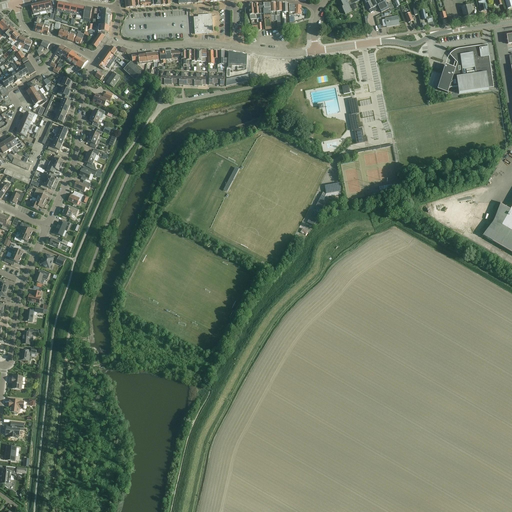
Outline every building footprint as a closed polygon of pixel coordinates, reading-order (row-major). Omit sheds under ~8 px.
[(132,0),(125,1),(126,9),(136,8),(135,0),(132,0)] [(339,0),(342,4),(341,5),(345,15),(352,12),(349,6),(355,3),(361,0),(339,0)] [(379,9),(377,6),(374,0),(363,0),(366,4),(369,10),(371,13),(379,9)] [(50,1),(44,2),(46,12),(53,10),(50,1)] [(44,2),(38,4),(40,13),(46,12),(44,2)] [(59,2),(57,12),(63,13),(65,4),(59,2)] [(38,4),(31,5),(33,15),(40,13),(38,4)] [(65,4),(63,13),(70,15),(72,5),(65,4)] [(272,30),(271,22),(270,4),(263,4),(264,10),(263,10),(263,15),(265,31),(272,30)] [(72,5),(70,15),(76,16),(78,6),(72,5)] [(301,8),(301,7),(295,6),(289,5),(289,14),(289,17),(294,17),(297,17),(297,16),(301,16),(301,8)] [(78,6),(76,16),(82,17),(84,7),(78,6)] [(461,8),(464,18),(473,16),(470,6),(461,8)] [(92,9),(85,8),(83,18),(90,20),(92,9)] [(410,13),(405,15),(408,23),(409,23),(413,21),(410,13)] [(198,16),(198,17),(199,24),(203,24),(204,34),(213,33),(212,14),(209,15),(198,16)] [(387,27),(389,27),(393,26),(393,25),(396,25),(396,26),(399,25),(398,17),(385,19),(387,27)] [(0,27),(5,33),(4,34),(5,34),(12,28),(2,18),(0,19),(0,27)] [(42,34),(44,24),(41,23),(40,25),(37,24),(35,32),(42,34)] [(199,24),(194,25),(195,28),(195,35),(204,34),(203,24),(199,24)] [(12,28),(5,34),(4,35),(6,37),(7,36),(10,38),(16,32),(12,28)] [(58,37),(67,41),(70,35),(67,33),(68,31),(65,30),(64,31),(61,30),(58,37)] [(16,32),(10,38),(8,40),(10,41),(11,40),(13,42),(13,43),(14,45),(19,42),(21,37),(16,32)] [(71,32),(70,35),(67,41),(73,43),(76,36),(75,35),(74,36),(73,36),(74,33),(71,32)] [(74,43),(80,45),(84,35),(78,32),(74,43)] [(105,36),(105,33),(100,32),(100,33),(99,32),(98,35),(99,35),(92,44),(92,45),(91,45),(96,49),(97,48),(96,48),(99,45),(100,43),(105,36)] [(19,42),(14,45),(15,45),(14,46),(17,48),(19,45),(20,43),(24,44),(26,39),(21,37),(19,42)] [(28,52),(32,42),(26,39),(24,44),(20,43),(19,45),(22,47),(21,49),(28,52)] [(43,41),(43,42),(37,52),(39,56),(43,54),(42,53),(42,51),(44,48),(47,50),(50,45),(44,41),(43,41)] [(458,87),(459,94),(489,90),(489,89),(494,88),(487,45),(459,49),(455,50),(452,52),(449,55),(455,61),(453,68),(445,65),(437,90),(448,93),(449,88),(458,87)] [(61,58),(61,57),(66,49),(61,46),(56,54),(61,58)] [(108,51),(115,56),(117,58),(117,57),(119,55),(116,53),(117,51),(111,47),(108,51)] [(66,49),(61,57),(66,61),(66,60),(72,52),(66,49)] [(108,51),(101,61),(105,64),(110,68),(115,61),(117,58),(115,56),(108,51)] [(21,52),(16,55),(20,61),(25,58),(21,52)] [(72,52),(66,60),(76,66),(82,58),(72,52)] [(182,52),(171,52),(166,52),(166,61),(172,60),(172,59),(175,59),(179,58),(181,58),(181,55),(182,55),(182,52)] [(247,56),(243,55),(229,53),(228,66),(238,67),(247,67),(247,56)] [(129,56),(128,56),(130,59),(133,62),(136,62),(136,65),(136,66),(137,66),(146,64),(147,61),(147,60),(146,55),(139,56),(139,55),(138,55),(132,56),(129,56)] [(120,59),(127,66),(130,63),(123,56),(120,59)] [(262,59),(260,57),(250,56),(249,59),(249,72),(269,75),(268,77),(288,73),(293,62),(276,60),(276,61),(273,61),(273,62),(265,61),(264,60),(262,59)] [(81,70),(82,70),(88,62),(82,58),(76,66),(77,67),(75,70),(78,72),(81,70)] [(97,66),(104,70),(106,67),(108,68),(109,69),(110,68),(105,64),(101,61),(98,66),(97,66)] [(14,63),(10,65),(11,67),(14,70),(16,73),(20,80),(22,79),(21,78),(24,76),(20,70),(17,71),(16,69),(17,68),(14,63)] [(142,73),(131,63),(124,70),(135,81),(142,73)] [(31,75),(29,72),(28,73),(27,70),(25,68),(25,67),(22,68),(21,66),(18,67),(20,70),(24,76),(27,74),(29,76),(31,75)] [(16,73),(14,70),(9,73),(11,75),(16,83),(20,80),(16,73)] [(95,77),(96,78),(100,81),(103,76),(98,72),(95,77)] [(14,84),(16,83),(11,75),(9,73),(7,74),(9,77),(6,78),(10,85),(14,83),(14,84)] [(113,88),(120,78),(115,75),(113,73),(106,83),(113,88)] [(166,77),(161,77),(160,84),(164,84),(164,85),(168,85),(168,74),(166,74),(166,77)] [(211,74),(209,74),(208,85),(213,85),(213,84),(216,84),(217,77),(211,77),(211,74)] [(325,74),(314,75),(316,86),(326,84),(325,74)] [(200,76),(198,75),(198,87),(202,87),(202,85),(205,85),(206,85),(206,78),(200,78),(200,76)] [(222,78),(217,77),(216,84),(220,84),(220,86),(224,86),(224,75),(222,75),(222,78)] [(0,80),(0,87),(4,85),(6,88),(10,85),(6,78),(5,76),(2,77),(4,80),(1,81),(2,81),(1,82),(0,80)] [(71,84),(72,82),(64,79),(62,85),(61,88),(62,88),(63,88),(69,91),(72,84),(71,84)] [(27,92),(30,97),(37,92),(39,91),(36,86),(35,87),(34,84),(28,88),(29,91),(27,92)] [(70,91),(69,91),(63,88),(62,88),(60,94),(58,93),(57,96),(68,100),(70,93),(69,93),(70,91)] [(37,92),(30,97),(32,101),(39,97),(42,95),(41,93),(39,91),(37,92)] [(110,101),(112,97),(105,95),(104,94),(103,97),(96,94),(93,102),(104,107),(107,100),(110,101)] [(42,95),(39,97),(32,101),(35,106),(38,104),(39,107),(46,102),(47,101),(43,95),(42,95)] [(356,99),(349,101),(349,104),(352,115),(355,131),(357,142),(357,144),(368,142),(367,137),(363,138),(362,130),(358,130),(355,114),(359,114),(356,99)] [(63,100),(61,105),(69,108),(71,103),(63,100)] [(8,102),(3,105),(6,111),(12,108),(8,102)] [(59,110),(67,113),(69,108),(61,105),(59,110)] [(59,110),(57,115),(65,118),(67,113),(59,110)] [(91,116),(100,120),(102,121),(104,116),(104,115),(105,112),(99,110),(98,113),(94,111),(93,113),(91,116)] [(25,114),(23,119),(31,123),(35,115),(29,112),(28,115),(25,114)] [(65,118),(57,115),(55,120),(63,124),(65,118)] [(98,128),(99,125),(100,126),(101,124),(99,122),(100,120),(91,116),(90,119),(91,119),(90,121),(93,123),(92,126),(98,128)] [(30,125),(31,123),(23,119),(21,124),(32,129),(33,126),(30,125)] [(21,124),(19,129),(27,132),(28,130),(31,131),(32,129),(21,124)] [(60,127),(59,130),(56,129),(55,131),(66,136),(68,131),(60,127)] [(27,132),(19,129),(16,134),(28,139),(29,136),(26,135),(27,132)] [(64,141),(66,136),(55,131),(54,130),(53,133),(53,134),(55,135),(55,134),(57,135),(56,138),(64,141)] [(90,133),(89,137),(98,140),(100,136),(101,136),(102,133),(97,131),(95,133),(92,132),(91,134),(90,133)] [(8,140),(13,148),(15,151),(17,150),(17,149),(20,148),(21,150),(24,148),(18,140),(16,141),(13,137),(8,140)] [(95,145),(98,140),(89,137),(87,140),(88,140),(87,142),(91,144),(90,147),(95,149),(97,146),(95,145)] [(62,146),(64,141),(56,138),(54,143),(62,146)] [(8,140),(3,143),(8,151),(11,150),(15,155),(17,154),(15,151),(13,148),(8,140)] [(6,153),(8,151),(3,143),(0,145),(0,149),(1,151),(0,151),(0,154),(2,159),(7,155),(6,153)] [(60,151),(62,146),(54,143),(52,147),(49,146),(48,150),(57,154),(58,150),(60,151)] [(86,157),(94,161),(96,156),(98,157),(99,153),(94,151),(92,154),(89,152),(88,154),(87,154),(86,157)] [(55,161),(54,164),(61,167),(63,162),(59,160),(60,158),(55,155),(53,160),(55,161)] [(85,162),(84,162),(88,164),(86,167),(92,169),(96,171),(96,170),(95,164),(93,163),(94,161),(86,157),(84,160),(85,161),(85,162)] [(61,167),(54,164),(52,166),(51,165),(48,170),(54,173),(55,170),(59,172),(61,167)] [(239,170),(235,168),(223,191),(227,193),(239,170)] [(82,170),(79,176),(82,177),(86,179),(89,180),(91,175),(95,176),(97,173),(96,172),(93,171),(89,170),(88,172),(82,170)] [(47,179),(46,181),(53,185),(55,180),(52,178),(53,176),(47,173),(45,178),(47,179)] [(51,190),(53,185),(46,181),(45,184),(42,183),(40,188),(47,191),(48,188),(51,190)] [(89,190),(91,184),(85,182),(84,181),(83,184),(77,182),(74,188),(84,193),(86,188),(89,190)] [(2,185),(0,187),(0,197),(2,198),(11,185),(8,183),(5,187),(2,185)] [(321,213),(325,204),(328,199),(328,197),(341,195),(340,192),(341,192),(340,184),(325,186),(326,194),(325,197),(322,196),(314,210),(321,213)] [(396,191),(394,185),(379,187),(368,190),(369,196),(380,194),(381,194),(396,191)] [(36,200),(45,203),(48,197),(43,195),(44,193),(36,189),(34,195),(38,196),(36,200)] [(21,201),(24,195),(18,192),(17,195),(13,193),(10,202),(16,205),(18,200),(21,201)] [(80,203),(82,202),(86,204),(89,198),(74,192),(73,195),(72,196),(71,195),(68,201),(77,205),(79,206),(80,203)] [(45,203),(36,200),(35,203),(32,202),(30,207),(36,210),(38,207),(42,209),(45,203)] [(511,207),(510,210),(500,205),(501,203),(493,222),(481,238),(482,238),(483,236),(511,253),(511,207)] [(76,217),(78,211),(71,207),(69,211),(65,209),(62,215),(71,219),(73,215),(76,217)] [(314,210),(310,218),(307,223),(314,226),(321,213),(314,210)] [(9,218),(3,216),(0,222),(0,224),(3,226),(1,229),(8,232),(11,224),(7,223),(9,218)] [(67,232),(70,224),(63,221),(62,224),(59,223),(54,233),(62,237),(65,231),(67,232)] [(21,233),(30,237),(33,231),(27,229),(28,226),(22,223),(20,228),(23,229),(21,233)] [(16,236),(14,240),(21,243),(22,240),(28,243),(30,237),(21,233),(20,236),(19,235),(17,236),(16,236)] [(68,242),(65,241),(63,240),(61,243),(60,243),(61,242),(52,239),(50,244),(58,248),(60,244),(66,246),(68,242)] [(21,258),(24,253),(18,250),(19,247),(12,244),(10,249),(14,250),(12,255),(21,258)] [(45,254),(40,265),(50,269),(54,258),(45,254)] [(6,257),(4,261),(11,265),(13,261),(19,264),(21,258),(12,255),(10,259),(6,257)] [(59,257),(56,264),(63,267),(66,260),(59,257)] [(50,274),(44,272),(43,275),(37,273),(34,281),(40,284),(41,283),(43,284),(45,281),(47,281),(50,274)] [(0,289),(8,291),(9,285),(4,284),(5,281),(0,279),(0,289)] [(41,293),(34,291),(33,296),(30,295),(28,302),(39,304),(41,298),(40,298),(41,293)] [(34,312),(26,311),(25,322),(32,323),(34,312)] [(39,331),(31,330),(30,334),(24,333),(22,344),(30,345),(30,339),(33,340),(34,334),(39,335),(39,331)] [(37,349),(31,349),(31,352),(22,351),(20,361),(29,362),(30,353),(31,353),(31,354),(36,355),(37,349)] [(12,384),(13,384),(12,389),(21,390),(23,377),(14,376),(14,377),(13,377),(12,384)] [(9,408),(10,408),(10,412),(14,413),(14,414),(15,415),(17,415),(18,414),(18,413),(19,413),(19,409),(23,409),(24,402),(20,401),(11,400),(10,400),(9,408)] [(14,428),(7,427),(6,435),(10,436),(10,438),(16,438),(16,436),(19,437),(20,430),(24,431),(24,424),(15,423),(14,428)] [(19,448),(7,447),(6,452),(7,452),(7,456),(6,456),(5,460),(3,460),(15,462),(16,448),(19,448)] [(1,479),(0,484),(5,484),(5,487),(8,489),(10,491),(11,489),(12,489),(12,488),(14,486),(12,484),(10,483),(12,472),(15,473),(15,468),(18,469),(18,468),(6,467),(7,467),(7,471),(2,471),(1,476),(1,478),(1,479)]
